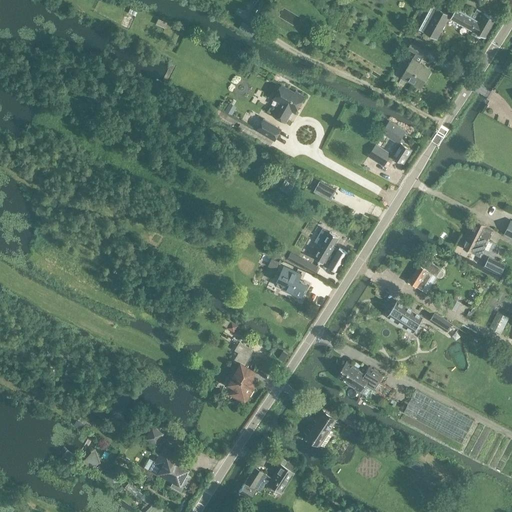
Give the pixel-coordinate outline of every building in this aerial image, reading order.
[(437,40),(449,15),(431,7),(419,32),(437,40)] [(476,19),(456,8),(450,18),(485,37),(496,19),(477,8),(474,12),(479,15),(476,19)] [(164,28),(166,22),(158,19),(155,24),(164,28)] [(256,30),(243,21),(238,28),(252,37),(256,30)] [(416,53),(402,78),(420,89),(431,70),(419,63),(426,51),(422,49),(425,43),(415,39),(413,43),(411,42),(408,49),(416,53)] [(256,68),(260,62),(252,58),(248,64),(256,68)] [(295,110),(302,98),(282,86),(275,98),(282,102),(274,115),(284,121),(292,108),(295,110)] [(94,104),(102,96),(95,88),(86,95),(94,104)] [(274,139),(280,129),(264,119),(257,130),(274,139)] [(376,143),(369,154),(384,164),(388,158),(391,160),(393,157),(402,163),(411,149),(402,143),(404,140),(401,139),(405,132),(389,122),(382,132),(398,142),(391,153),(376,143)] [(330,199),(336,189),(320,180),(315,191),(330,199)] [(487,242),(493,229),(486,225),(477,220),(470,234),(487,242)] [(330,231),(314,258),(323,263),(326,258),(331,262),(329,266),(328,266),(337,271),(347,253),(339,248),(339,249),(333,246),(339,237),(330,231)] [(480,255),(487,242),(470,234),(464,248),(473,252),(480,255)] [(316,273),(319,266),(292,251),(288,258),(316,273)] [(260,252),(257,258),(265,262),(264,264),(275,269),(279,261),(260,252)] [(505,265),(489,256),(484,266),(500,274),(505,265)] [(440,277),(442,276),(443,274),(443,271),(442,269),(441,269),(441,268),(424,258),(420,265),(409,282),(421,290),(426,292),(436,276),(437,277),(440,277)] [(282,271),(277,281),(284,284),(281,288),(301,297),(307,285),(298,281),(301,274),(290,269),(284,266),(282,271)] [(453,298),(449,307),(455,310),(459,301),(453,298)] [(392,310),(388,316),(392,318),(414,332),(423,317),(405,306),(398,301),(394,307),(393,307),(392,309),(392,310)] [(453,325),(435,313),(430,320),(448,332),(453,325)] [(239,334),(243,329),(230,321),(226,328),(233,332),(234,331),(239,334)] [(243,401),(255,382),(249,378),(252,372),(243,367),(250,355),(249,355),(252,350),(239,341),(234,350),(238,352),(233,361),(239,365),(228,383),(234,387),(231,393),(243,401)] [(283,361),(288,354),(283,350),(278,357),(283,361)] [(366,373),(346,361),(337,376),(360,391),(365,384),(389,399),(394,391),(378,381),(382,375),(369,367),(366,373)] [(461,444),(474,421),(415,389),(403,412),(461,444)] [(319,444),(335,420),(320,410),(314,418),(318,421),(308,437),(319,444)] [(352,430),(356,424),(359,419),(347,411),(340,422),(352,430)] [(156,445),(162,434),(157,431),(152,428),(148,434),(145,439),(156,445)] [(88,469),(100,462),(95,448),(83,461),(88,469)] [(178,483),(185,470),(179,467),(183,460),(163,449),(156,462),(162,466),(159,472),(178,483)] [(287,483),(293,472),(284,466),(287,461),(275,454),(269,463),(277,468),(273,474),(287,483)] [(155,474),(160,467),(152,462),(148,470),(155,474)] [(116,471),(108,472),(109,482),(117,481),(116,471)] [(151,500),(144,494),(141,498),(148,504),(151,500)]
